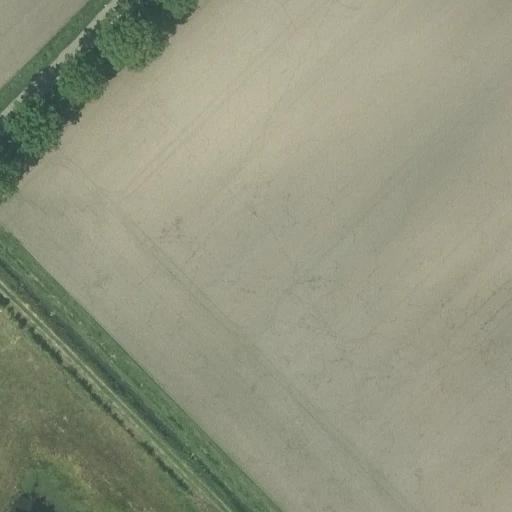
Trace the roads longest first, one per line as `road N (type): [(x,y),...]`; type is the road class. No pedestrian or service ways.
road 1 (track): [(0,285),(221,511)]
road 2 (unclassified): [(0,131),(129,0)]
